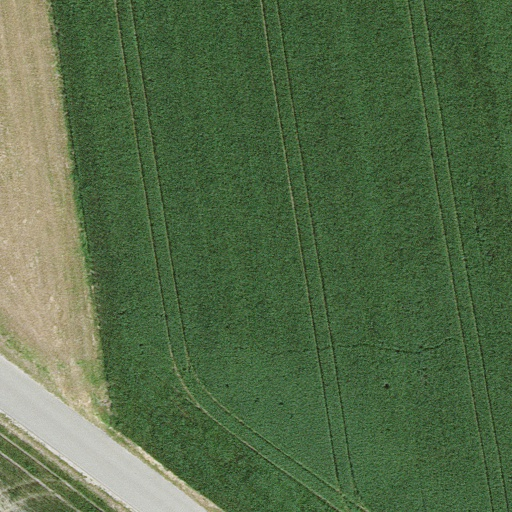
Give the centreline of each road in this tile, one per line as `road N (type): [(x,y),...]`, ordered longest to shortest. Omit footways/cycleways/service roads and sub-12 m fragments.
road 1 (track): [(91,450),(25,0)]
road 2 (unclassified): [(0,380),(173,511)]
